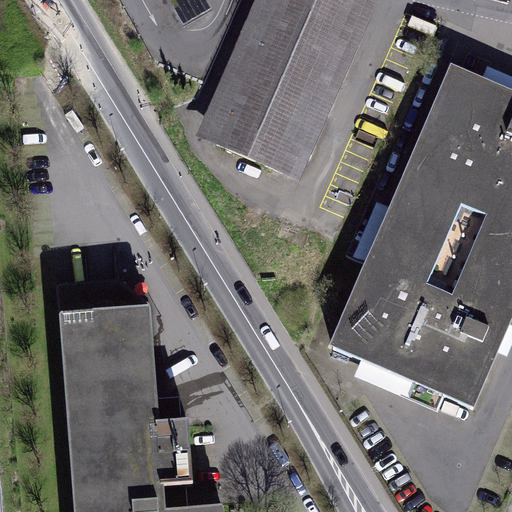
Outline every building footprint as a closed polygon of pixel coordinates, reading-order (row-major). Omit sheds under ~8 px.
[(208,0),(166,0),(184,29),(215,11),(208,0)] [(218,146),(282,173),(356,3),(349,0),(281,0),(266,35),(218,146)] [(511,98),(452,73),(397,201),(511,249),(511,98)] [(511,321),(511,249),(397,201),(333,351),(474,410),(511,321)] [(380,236),(389,213),(377,208),(356,261),(368,266),(380,236)] [(61,325),(73,511),(236,511),(236,505),(162,510),(160,485),(149,319),(61,325)]
